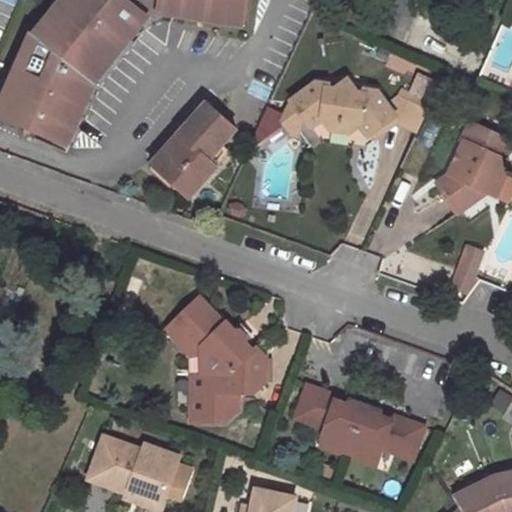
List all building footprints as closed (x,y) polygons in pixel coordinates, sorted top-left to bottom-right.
[(0,119),(20,126),(27,128),(36,132),(68,146),(94,84),(147,19),(160,14),(244,26),(247,0),(52,0),(30,29),(27,28),(7,70),(0,88),(0,119)] [(511,0),(483,0),(480,8),(505,19),(511,2),(511,0)] [(372,138),(396,121),(391,111),(378,94),(367,91),(365,95),(358,93),(349,82),(336,93),(328,90),(329,86),(317,85),(294,101),(296,107),(287,114),(285,122),(290,130),(306,118),(313,127),(324,119),(362,127),(372,138)] [(396,121),(420,133),(433,105),(406,92),(400,102),(391,111),(396,121)] [(204,99),(148,162),(188,198),(217,167),(209,159),(236,128),(204,99)] [(362,127),(324,119),(331,130),(353,135),(362,127)] [(464,143),(468,145),(472,147),(480,130),(473,126),(464,143)] [(36,132),(27,128),(24,134),(33,138),(36,132)] [(472,147),(468,145),(452,178),(440,187),(462,218),(484,203),(487,195),(493,198),(504,176),(511,158),(511,144),(480,130),(472,147)] [(511,180),(504,176),(493,198),(501,202),(511,180)] [(465,244),(449,289),(468,296),(484,251),(465,244)] [(206,313),(208,311),(199,302),(192,308),(206,313)] [(189,345),(206,313),(192,308),(173,327),(189,345)] [(224,328),(208,311),(206,313),(189,345),(193,349),(203,349),(202,375),(193,375),(191,423),(223,425),(237,411),(238,396),(254,396),(264,384),(266,361),(256,351),(253,354),(245,346),(246,339),(240,333),(233,333),(226,326),(224,328)] [(166,332),(185,353),(189,345),(173,327),(166,332)] [(326,395),(307,388),(295,420),(314,427),(316,422),(328,426),(322,441),(350,451),(378,461),(383,446),(395,450),(393,455),(412,462),(423,430),(404,423),(403,428),(378,419),(380,414),(350,404),(349,408),(324,399),(326,395)] [(350,404),(326,395),(324,399),(349,408),(350,404)] [(404,423),(380,414),(378,419),(403,428),(404,423)] [(178,459),(145,447),(143,453),(104,438),(88,480),(128,495),(130,490),(162,502),(178,459)] [(350,451),(322,441),(320,447),(347,457),(350,451)] [(378,461),(350,451),(347,457),(375,467),(378,461)] [(511,511),(511,472),(495,476),(508,511),(511,511)] [(452,498),(459,508),(462,511),(508,511),(495,476),(452,498)] [(158,511),(162,502),(130,490),(128,495),(126,500),(158,511)] [(291,511),(294,500),(255,491),(251,508),(250,511),(291,511)] [(306,511),(309,505),(297,501),(293,511),(306,511)]
